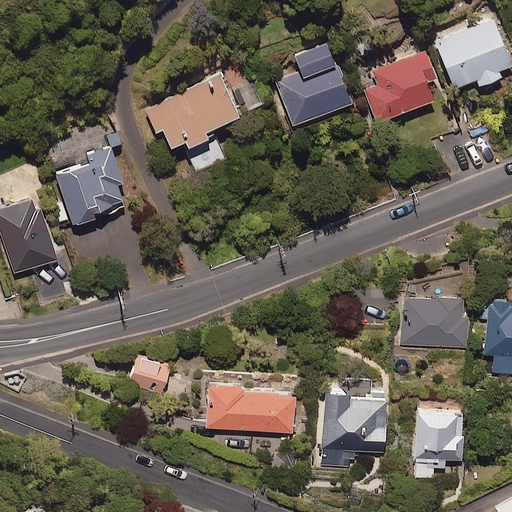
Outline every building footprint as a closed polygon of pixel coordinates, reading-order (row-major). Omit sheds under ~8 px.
[(511,65),(491,15),(434,38),(451,82),(473,73),(476,79),(511,65)] [(347,96),(326,41),(293,53),(299,69),(273,79),(289,118),(347,96)] [(433,72),(422,47),(364,70),(369,84),(362,87),(374,117),(430,94),(423,77),(433,72)] [(260,95),(245,66),(222,78),(219,71),(144,108),(153,127),(159,124),(167,140),(179,134),(194,165),(224,151),(209,120),(260,95)] [(119,176),(110,145),(77,155),(79,161),(53,169),(62,199),(53,202),(60,222),(122,203),(114,178),(119,176)] [(55,254),(34,192),(0,203),(0,231),(13,269),(55,254)] [(460,290),(400,289),(399,343),(465,344),(465,312),(460,312),(460,290)] [(511,289),(483,289),(482,350),(492,351),(491,371),(511,371),(511,289)] [(168,360),(133,350),(125,382),(160,391),(168,360)] [(234,377),(204,375),(202,423),(289,427),(291,384),(234,382),(234,377)] [(370,377),(344,376),(344,382),(320,382),(318,464),(352,465),(352,447),(382,447),(382,389),(370,389),(370,377)] [(459,400),(413,400),(413,476),(433,476),(433,465),(443,465),(443,455),(459,455),(459,400)] [(511,511),(511,498),(497,507),(499,511),(511,511)] [(34,511),(20,501),(12,511),(34,511)]
